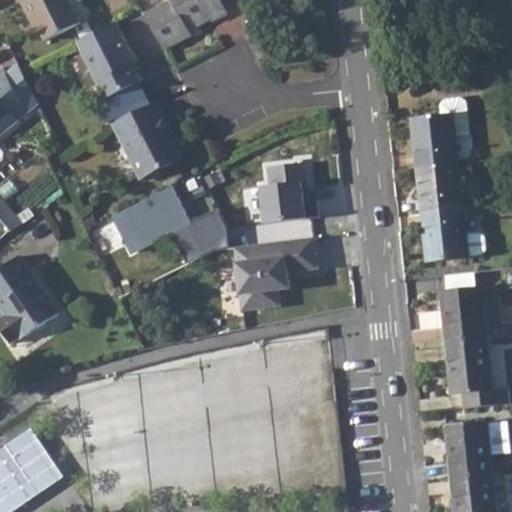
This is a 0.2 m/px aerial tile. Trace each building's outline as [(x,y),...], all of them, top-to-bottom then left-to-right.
[(68,0),(18,0),(28,17),(31,16),(43,39),(79,20),(68,0)] [(171,0),(147,13),(165,49),(192,35),(188,30),(213,16),(215,20),(227,14),(219,0),(171,0)] [(419,4),(388,15),(392,28),(423,18),(419,4)] [(115,19),(76,39),(104,95),(141,77),(127,51),(130,48),(115,19)] [(498,53),(479,63),(487,82),(506,74),(498,53)] [(6,73),(25,112),(38,102),(21,67),(19,62),(6,73)] [(6,73),(3,66),(0,68),(0,155),(0,152),(0,151),(0,132),(25,112),(6,73)] [(413,118),(417,167),(459,162),(456,134),(470,132),(467,103),(461,97),(444,99),(440,106),(441,116),(413,118)] [(158,100),(115,122),(143,178),(183,158),(170,131),(173,130),(158,100)] [(262,185),(266,221),(321,215),(319,198),(305,199),(304,187),(309,186),(307,173),(306,160),(268,165),(271,183),(262,185)] [(459,162),(417,167),(421,210),(463,205),(459,162)] [(170,183),(110,213),(128,249),(149,239),(147,235),(153,232),(156,238),(175,228),(189,221),(170,183)] [(463,205),(421,210),(426,261),(482,255),(486,251),(484,233),(480,230),(466,231),(463,205)] [(6,206),(0,211),(0,220),(9,231),(18,222),(6,206)] [(281,271),(290,270),(319,266),(315,236),(236,246),(244,308),(282,304),(280,288),(283,288),(281,271)] [(0,267),(0,308),(4,314),(0,317),(0,327),(9,342),(19,335),(21,338),(58,312),(18,254),(0,267)] [(281,271),(283,288),(292,286),(290,270),(281,271)] [(490,280),(490,328),(504,328),(504,280),(490,280)] [(440,290),(446,343),(488,338),(483,285),(440,290)] [(488,338),(446,343),(452,394),(462,393),(464,407),(509,403),(507,388),(494,390),(488,338)] [(445,425),(451,477),(494,472),(493,454),(511,452),(507,420),(489,422),(489,420),(445,425)] [(0,444),(0,452),(30,496),(63,474),(29,425),(25,427),(50,465),(30,478),(5,441),(0,444)] [(5,441),(30,478),(50,465),(25,427),(5,441)] [(0,452),(0,511),(7,511),(30,496),(0,452)] [(498,511),(494,472),(451,477),(454,511),(498,511)]
